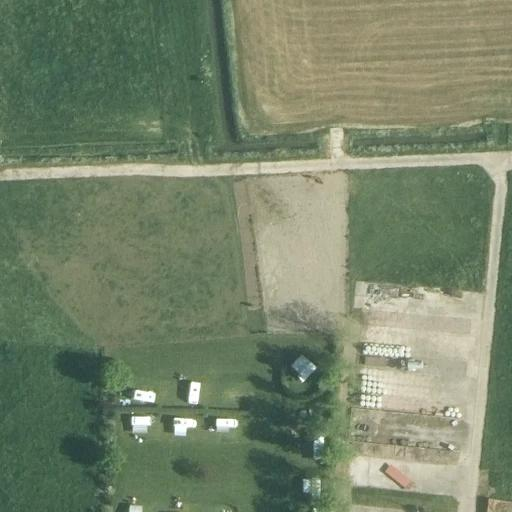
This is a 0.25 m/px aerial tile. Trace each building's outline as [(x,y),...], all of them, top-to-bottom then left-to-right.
[(414,288),(414,300),(459,299),(459,287),(414,288)] [(446,348),(466,325),(459,318),(438,342),(446,348)] [(144,419),(125,419),(124,434),(144,435),(144,419)] [(178,421),(179,439),(200,439),(200,420),(178,421)] [(372,459),(371,481),(384,481),(384,470),(392,470),(393,459),(372,459)] [(395,469),(415,468),(415,459),(394,460),(395,469)] [(511,511),(511,503),(490,502),(489,511),(511,511)] [(131,503),(129,511),(148,511),(149,505),(131,503)]
